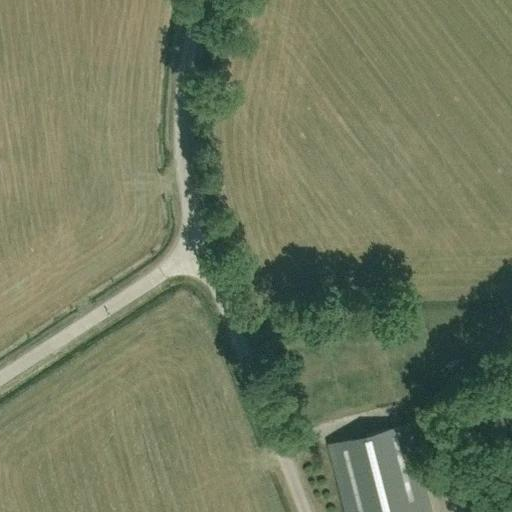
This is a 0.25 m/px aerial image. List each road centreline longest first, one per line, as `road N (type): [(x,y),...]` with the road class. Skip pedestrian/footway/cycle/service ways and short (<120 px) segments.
road 1 (unclassified): [(306,511),(194,249)]
road 2 (unclassified): [(194,249),(179,120),(196,0)]
road 3 (unclassified): [(0,377),(194,249)]
